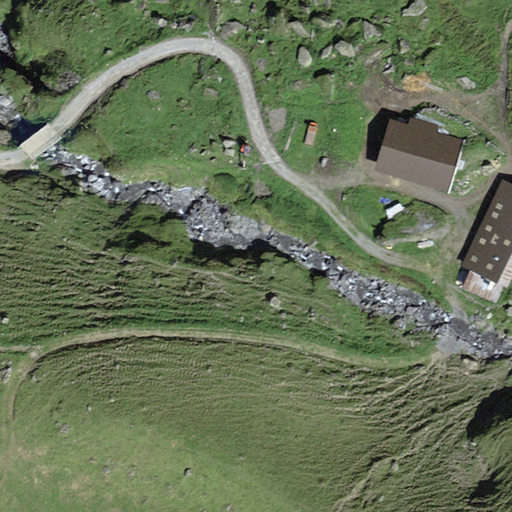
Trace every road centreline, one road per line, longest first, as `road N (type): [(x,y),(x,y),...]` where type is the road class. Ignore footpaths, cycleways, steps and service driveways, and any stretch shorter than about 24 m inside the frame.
road 1 (track): [(462,323),(429,272),(374,251),(269,159),(244,78),(201,46),(110,77),(57,132),(24,154),(0,155)]
road 2 (track): [(15,419),(16,389),(42,354),(78,342),(137,334),(251,338),(412,361),(449,345),(462,323)]
